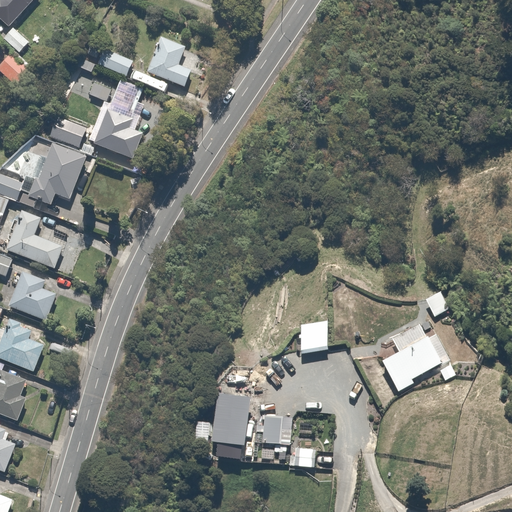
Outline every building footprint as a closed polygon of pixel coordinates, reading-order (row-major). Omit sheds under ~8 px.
[(0,0),(0,18),(10,27),(35,0),(0,0)] [(27,38),(15,28),(2,43),(14,53),(27,38)] [(196,58),(186,54),(189,47),(163,38),(151,72),(186,85),(196,58)] [(107,48),(99,64),(127,77),(134,61),(107,48)] [(18,53),(15,57),(12,54),(0,67),(0,71),(14,84),(28,69),(23,64),(27,61),(18,53)] [(82,58),(78,66),(90,72),(95,64),(82,58)] [(95,83),(91,95),(108,101),(112,89),(95,83)] [(180,88),(175,99),(186,105),(192,94),(180,88)] [(132,127),(136,119),(110,108),(94,144),(135,161),(147,133),(132,127)] [(58,116),(50,137),(80,148),(88,128),(58,116)] [(54,144),(49,159),(41,156),(34,178),(36,179),(30,196),(53,204),(56,194),(74,200),(88,155),(54,144)] [(15,149),(5,168),(26,179),(36,160),(15,149)] [(11,198),(18,201),(24,184),(0,176),(0,229),(1,230),(11,198)] [(42,238),(49,220),(24,210),(8,251),(54,268),(63,246),(42,238)] [(13,259),(0,253),(0,274),(5,277),(13,259)] [(49,322),(59,295),(42,288),(45,281),(23,273),(10,306),(49,322)] [(453,309),(442,291),(425,301),(435,319),(453,309)] [(48,346),(32,339),(38,325),(28,320),(24,328),(11,322),(7,330),(2,327),(0,330),(0,356),(36,372),(48,346)] [(394,340),(401,352),(383,363),(400,393),(415,384),(413,380),(450,359),(434,333),(429,336),(422,324),(394,340)] [(0,414),(18,422),(27,398),(23,397),(30,379),(4,369),(0,378),(0,414)] [(242,397),(223,396),(223,409),(242,410),(242,397)] [(291,447),(292,427),(307,428),(307,421),(318,421),(319,404),(294,403),(293,418),(266,416),(264,445),(291,447)] [(6,440),(10,430),(0,426),(0,470),(6,472),(17,444),(6,440)] [(260,443),(248,443),(247,462),(259,463),(260,443)] [(319,451),(296,448),(294,468),(317,470),(319,451)] [(0,511),(8,511),(14,499),(0,494),(0,511)]
